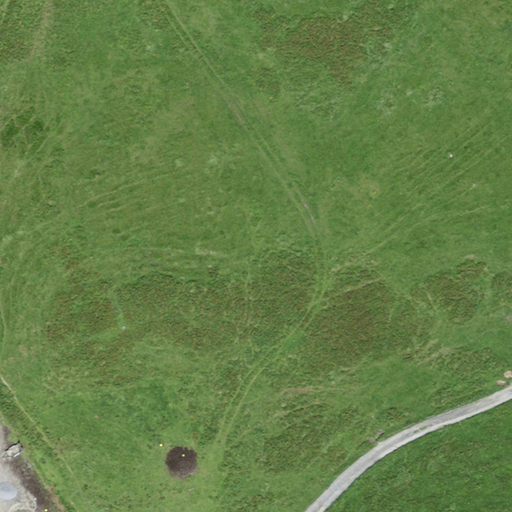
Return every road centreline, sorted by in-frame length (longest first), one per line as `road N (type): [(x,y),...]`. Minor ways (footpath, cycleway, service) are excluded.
road 1 (track): [(203,511),(243,392),(305,327),(322,300),(325,262),(292,182),(165,0)]
road 2 (track): [(320,511),(392,444),(511,389)]
